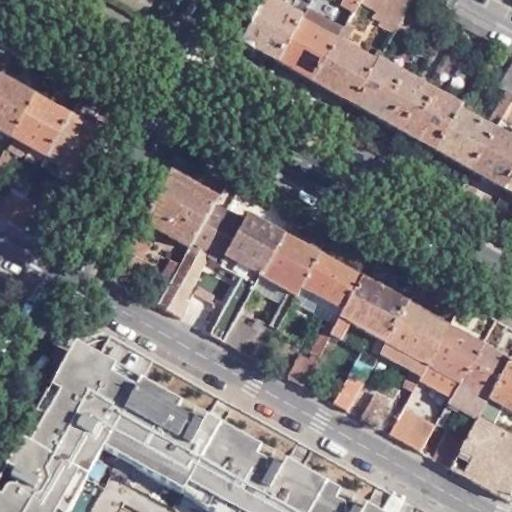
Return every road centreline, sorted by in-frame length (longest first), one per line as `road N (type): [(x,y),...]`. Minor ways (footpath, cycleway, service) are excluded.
road 1 (residential): [(495,511),(63,276)]
road 2 (tertiary): [(169,88),(511,280)]
road 3 (residential): [(63,276),(169,88)]
road 4 (tertiary): [(16,0),(169,88)]
road 5 (residential): [(0,392),(63,276)]
